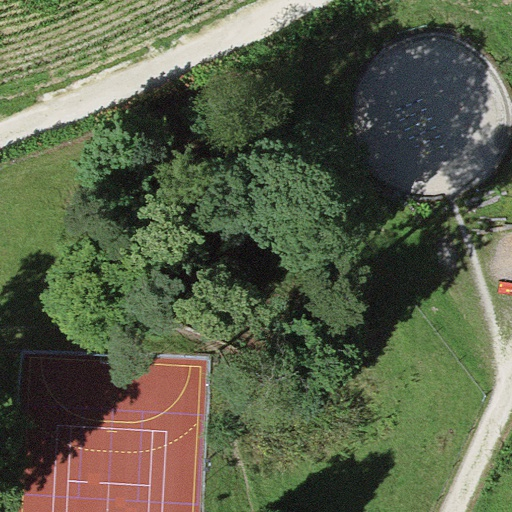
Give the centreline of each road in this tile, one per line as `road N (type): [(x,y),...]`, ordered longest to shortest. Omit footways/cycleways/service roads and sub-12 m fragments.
road 1 (track): [(301,0),(0,145)]
road 2 (track): [(511,387),(452,511)]
